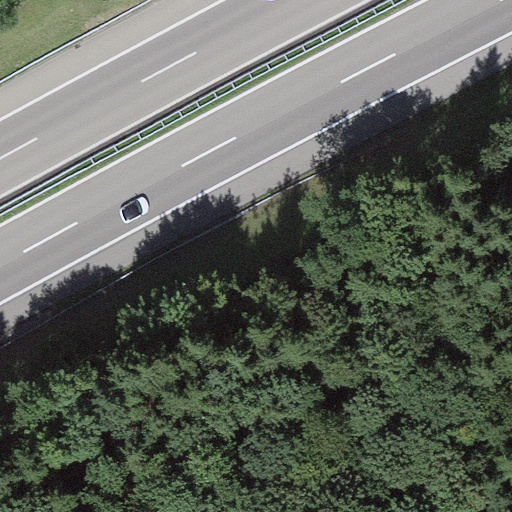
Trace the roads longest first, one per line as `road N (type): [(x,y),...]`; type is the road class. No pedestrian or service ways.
road 1 (motorway): [(0,267),(505,0)]
road 2 (motorway): [(302,0),(0,161)]
